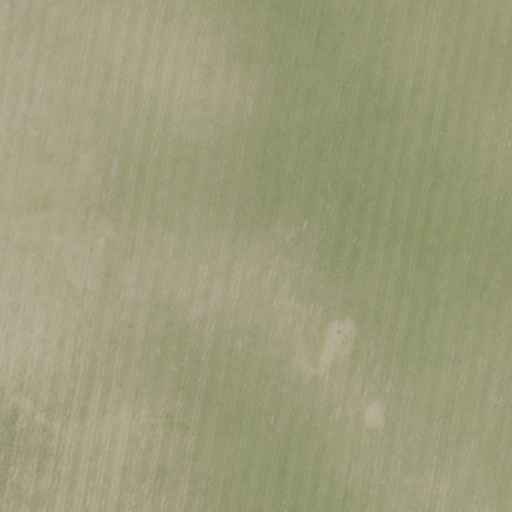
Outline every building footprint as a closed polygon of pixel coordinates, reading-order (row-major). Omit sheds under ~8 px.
[(419,72),(408,72),(404,65),(380,77),(381,85),(387,97),(388,108),(382,108),(381,102),(377,104),(376,97),(369,101),(361,101),(362,115),(374,114),(377,119),(378,132),(402,131),(411,130),(416,127),(416,122),(422,119),(421,114),(425,113),(422,78),(419,72)] [(65,183),(67,198),(92,195),(90,179),(71,181),(70,176),(59,177),(60,183),(65,183)] [(378,393),(417,234),(416,210),(350,216),(335,276),(313,271),(343,314),(336,318),(344,416),(374,458),(330,447),(334,429),(344,429),(337,419),(312,463),(313,475),(345,483),(338,511),(379,511),(372,501),(376,498),(375,487),(361,479),(416,474),(421,455),(378,393)] [(254,365),(251,348),(243,344),(240,323),(224,316),(222,305),(214,292),(222,296),(218,290),(211,291),(213,294),(207,298),(208,303),(204,305),(206,310),(204,315),(205,323),(201,321),(183,332),(180,330),(181,337),(174,338),(175,344),(172,353),(182,357),(185,380),(190,370),(199,368),(204,375),(211,371),(234,367),(243,372),(254,365)] [(78,439),(66,439),(67,457),(79,456),(78,439)] [(211,454),(202,452),(200,461),(209,463),(211,454)] [(181,496),(190,496),(190,503),(201,502),(200,480),(188,481),(188,483),(180,484),(181,496)]
